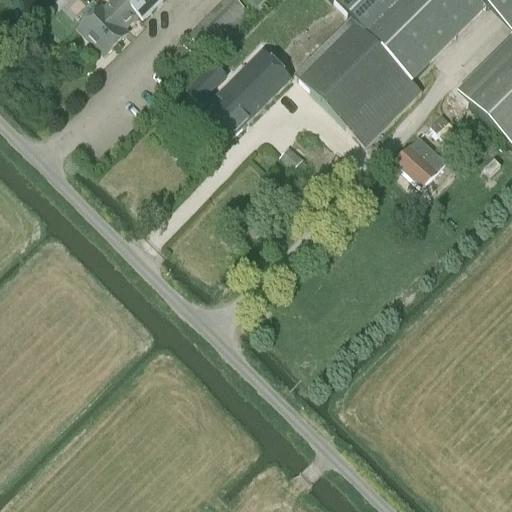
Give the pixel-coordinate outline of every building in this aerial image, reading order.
[(92,5),(72,24),(80,31),(74,36),(101,63),(126,39),(122,35),(136,21),(142,27),(169,0),(115,0),(118,3),(104,17),(99,12),(92,5)] [(230,0),(187,43),(206,62),(250,18),(230,0)] [(240,0),(254,14),(267,0),(240,0)] [(325,0),(350,24),(412,85),(478,21),(485,13),(471,0),(325,0)] [(511,0),(471,0),(485,13),(511,40),(511,41),(456,97),(511,154),(511,0)] [(350,24),(293,82),(364,153),(421,95),(412,85),(350,24)] [(26,44),(45,63),(55,53),(36,35),(26,44)] [(181,49),(162,69),(178,84),(197,65),(181,49)] [(204,112),(188,128),(218,157),(289,85),(260,56),(212,104),(208,100),(201,108),(204,112)] [(212,69),(187,95),(200,109),(201,108),(208,100),(226,83),(212,69)] [(440,119),(428,132),(452,154),(464,142),(440,119)] [(444,168),(417,142),(392,167),(419,193),(444,168)] [(289,150),(278,163),(291,174),(302,162),(289,150)] [(499,169),(493,162),(482,173),(489,180),(499,169)]
